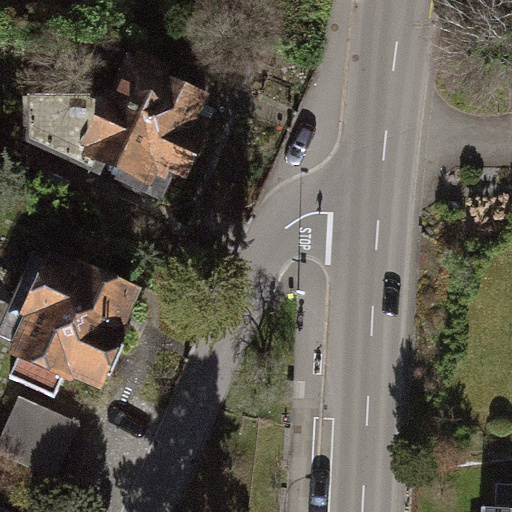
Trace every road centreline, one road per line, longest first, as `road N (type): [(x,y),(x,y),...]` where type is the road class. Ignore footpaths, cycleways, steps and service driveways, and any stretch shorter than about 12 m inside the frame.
road 1 (residential): [(379,210),(307,217),(271,242),(164,511)]
road 2 (secondary): [(379,210),(362,511)]
road 3 (secondary): [(402,0),(379,210)]
